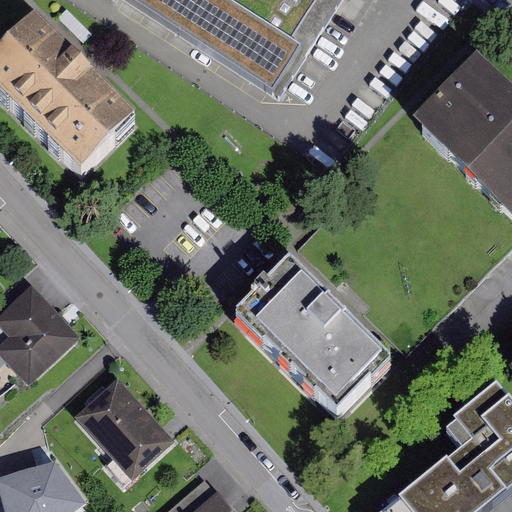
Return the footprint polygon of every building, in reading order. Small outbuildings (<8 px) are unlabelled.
[(129,0),(286,99),(350,0),(129,0)] [(134,120),(42,20),(0,58),(0,84),(79,171),(134,120)] [(511,86),(478,52),(416,115),(511,209),(511,86)] [(388,369),(286,261),(228,316),(331,423),(388,369)] [(0,360),(25,383),(73,331),(20,283),(0,304),(0,327),(7,334),(0,341),(0,360)] [(169,441),(115,379),(68,420),(122,482),(169,441)] [(505,511),(511,507),(511,397),(508,392),(465,426),(468,430),(458,438),(474,457),(405,511),(505,511)] [(52,463),(0,478),(0,495),(4,511),(76,511),(86,505),(52,463)] [(229,511),(211,489),(182,511),(229,511)]
